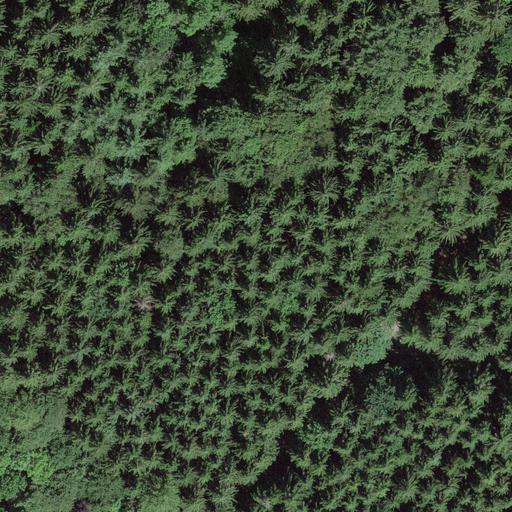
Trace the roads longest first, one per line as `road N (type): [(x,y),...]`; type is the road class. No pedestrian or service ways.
road 1 (track): [(218,511),(511,181)]
road 2 (track): [(511,360),(372,342)]
